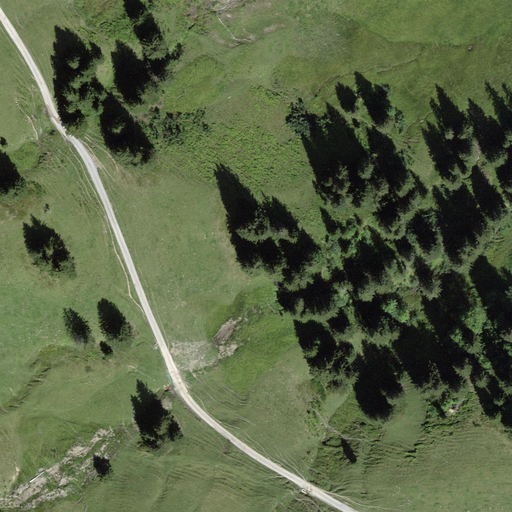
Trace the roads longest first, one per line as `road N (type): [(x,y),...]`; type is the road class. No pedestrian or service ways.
road 1 (track): [(175,375),(86,161),(54,125),(0,11)]
road 2 (track): [(349,511),(235,450),(183,395),(175,375)]
